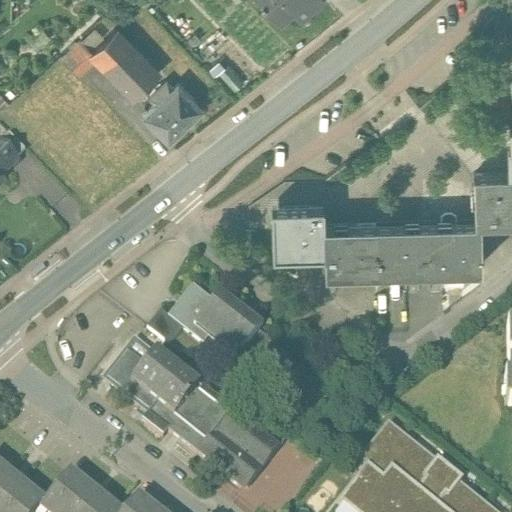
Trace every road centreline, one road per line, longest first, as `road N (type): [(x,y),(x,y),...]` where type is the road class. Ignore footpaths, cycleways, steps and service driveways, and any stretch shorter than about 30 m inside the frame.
road 1 (residential): [(169,188),(202,240),(264,293),(309,296),(375,347),(398,354),(420,348),(511,277)]
road 2 (primary): [(409,0),(169,188)]
road 3 (residential): [(0,363),(198,511)]
road 4 (primary): [(169,188),(0,323)]
